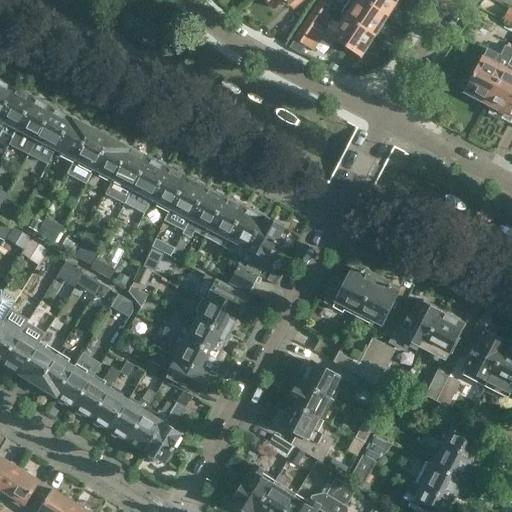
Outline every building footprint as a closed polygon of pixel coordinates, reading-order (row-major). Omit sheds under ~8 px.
[(265,0),(274,9),(284,0),(285,0),(289,5),(294,0),(299,0),(302,3),(304,0),(265,0)] [(364,0),(355,0),(345,16),(375,35),(388,16),(364,0)] [(364,0),(389,16),(398,0),(364,0)] [(375,35),(345,16),(340,25),(330,19),(328,11),(330,7),(320,1),(296,38),(290,48),(300,55),(306,45),(318,27),(325,31),(325,32),(362,56),(375,35)] [(465,93),(487,105),(511,58),(511,56),(511,49),(506,46),(500,57),(487,50),(472,79),(469,77),(462,90),(466,92),(465,93)] [(511,58),(487,105),(508,115),(511,107),(511,58)] [(4,84),(0,81),(0,115),(14,89),(12,88),(12,85),(6,82),(4,84)] [(0,115),(0,133),(11,139),(32,98),(31,98),(31,95),(25,92),(22,93),(14,89),(0,115)] [(11,139),(8,145),(28,155),(36,141),(52,109),(51,108),(51,105),(44,102),(42,103),(32,98),(11,139)] [(36,141),(28,155),(48,165),(55,151),(72,119),(70,118),(70,115),(64,111),(61,113),(52,109),(36,141)] [(72,119),(55,151),(62,154),(60,157),(73,163),(91,129),(90,128),(90,125),(84,122),(81,124),(72,119)] [(91,129),(73,163),(68,174),(87,183),(110,139),(109,138),(109,135),(103,132),(100,134),(91,129)] [(119,143),(110,139),(87,183),(95,187),(100,177),(111,183),(112,181),(113,181),(129,148),(128,148),(127,145),(122,142),(119,143)] [(137,153),(129,148),(113,181),(120,185),(118,187),(130,193),(148,158),(146,157),(146,155),(140,151),(137,153)] [(130,193),(125,203),(145,213),(152,201),(168,169),(165,167),(165,164),(159,161),(156,163),(148,158),(130,193)] [(168,169),(152,201),(158,204),(157,207),(169,214),(171,211),(188,179),(185,177),(185,174),(179,171),(176,173),(168,169)] [(168,213),(164,222),(184,232),(207,189),(203,186),(203,184),(198,181),(195,183),(188,179),(171,211),(169,214),(168,213)] [(0,205),(1,206),(9,192),(0,187),(0,205)] [(184,232),(182,234),(192,239),(195,232),(204,237),(225,198),(223,197),(223,194),(217,191),(215,193),(207,189),(184,232)] [(225,198),(204,237),(224,248),(245,208),(242,207),(242,204),(236,201),(233,202),(225,198)] [(224,248),(243,258),(263,218),(262,217),(262,214),(255,211),(252,212),(245,208),(224,248)] [(272,222),(264,219),(243,258),(239,265),(230,283),(250,293),(269,257),(272,257),(276,250),(274,246),(283,229),(280,227),(280,224),(274,221),(272,222)] [(12,227),(5,239),(23,250),(30,239),(12,227)] [(46,250),(30,239),(23,250),(20,254),(37,265),(39,262),(46,252),(46,250)] [(55,258),(46,252),(39,262),(49,268),(55,258)] [(76,285),(83,269),(65,260),(57,276),(76,285)] [(333,289),(324,304),(344,314),(345,312),(356,317),(358,313),(377,277),(364,269),(362,273),(353,268),(340,292),(333,289)] [(96,300),(106,284),(85,271),(75,287),(96,300)] [(194,295),(238,317),(238,315),(242,315),(245,309),(244,305),(248,297),(205,275),(194,295)] [(377,277),(358,313),(371,320),(368,325),(378,331),(398,291),(389,287),(391,283),(377,277)] [(147,295),(130,287),(127,292),(140,307),(147,295)] [(0,326),(15,302),(14,298),(2,290),(0,290),(0,326)] [(199,312),(196,319),(228,336),(232,327),(236,327),(239,322),(237,319),(238,317),(203,299),(197,311),(199,312)] [(421,352),(424,347),(441,314),(436,311),(438,308),(424,301),(423,304),(418,301),(412,314),(410,313),(402,327),(399,325),(389,344),(406,354),(410,347),(421,352)] [(15,302),(0,326),(0,363),(2,364),(23,331),(14,325),(24,308),(15,302)] [(60,309),(48,328),(64,338),(76,319),(60,309)] [(441,314),(424,347),(436,353),(433,359),(443,364),(450,351),(451,352),(458,338),(457,337),(463,325),(459,323),(460,320),(448,313),(446,316),(441,314)] [(171,321),(167,329),(218,355),(222,347),(226,347),(229,341),(227,337),(228,336),(196,319),(193,318),(187,331),(180,327),(180,326),(171,321)] [(40,342),(45,334),(27,323),(23,331),(2,364),(9,369),(9,373),(15,376),(18,375),(20,375),(40,342)] [(182,346),(176,357),(208,374),(209,373),(212,373),(216,366),(214,363),(218,355),(167,329),(163,336),(182,346)] [(474,378),(486,384),(506,347),(501,345),(502,342),(489,335),(487,337),(483,335),(476,348),(474,347),(467,361),(469,362),(462,374),(473,380),(474,378)] [(371,368),(383,344),(373,339),(360,363),(371,368)] [(40,342),(20,375),(27,380),(27,384),(34,388),(37,386),(38,386),(58,353),(40,342)] [(383,344),(371,368),(383,374),(395,350),(383,344)] [(485,386),(498,393),(508,398),(511,389),(511,346),(510,349),(506,347),(486,384),(485,386)] [(58,353),(38,386),(39,387),(39,391),(44,394),(47,392),(55,397),(76,364),(70,360),(58,353)] [(76,364),(55,397),(57,398),(57,402),(62,405),(65,403),(73,408),(92,378),(101,364),(83,353),(76,364)] [(371,368),(360,363),(339,353),(334,362),(367,380),(367,379),(392,392),(398,381),(383,374),(371,368)] [(208,374),(176,357),(172,365),(166,377),(198,394),(202,385),(206,385),(209,379),(207,376),(208,374)] [(299,381),(331,398),(337,387),(345,391),(350,381),(311,361),(310,362),(305,360),(301,368),(306,371),(301,382),(299,381)] [(84,415),(91,419),(112,386),(120,373),(111,367),(103,380),(95,375),(93,379),(92,378),(73,408),(74,409),(74,413),(80,417),(84,415)] [(436,371),(423,396),(435,402),(448,376),(436,371)] [(448,376),(435,402),(447,408),(459,382),(448,376)] [(367,380),(361,390),(376,397),(366,416),(377,422),(392,392),(367,379),(367,380)] [(288,402),(290,403),(321,419),(331,398),(299,381),(293,392),(290,391),(286,398),(289,399),(288,402)] [(112,386),(91,419),(92,420),(93,424),(99,428),(102,426),(109,430),(128,400),(122,396),(123,393),(112,386)] [(120,437),(127,441),(148,409),(157,394),(150,389),(143,400),(142,399),(139,403),(130,397),(128,401),(128,400),(109,430),(110,431),(110,435),(116,439),(120,437)] [(138,448),(145,453),(173,406),(167,402),(161,412),(159,411),(157,414),(148,409),(127,441),(128,443),(128,447),(134,450),(138,448)] [(173,406),(145,453),(153,458),(153,461),(158,465),(162,463),(163,464),(182,434),(172,428),(184,408),(176,402),(173,406)] [(298,433),(291,446),(295,448),(297,449),(322,462),(334,439),(315,430),(321,419),(290,403),(284,414),(279,411),(275,419),(280,422),(279,423),(298,433)] [(469,416),(497,431),(502,421),(474,406),(469,416)] [(366,444),(377,422),(366,416),(365,417),(367,417),(356,438),(366,444)] [(449,432),(443,444),(475,461),(476,459),(480,459),(484,452),(481,449),(486,439),(450,420),(444,430),(449,432)] [(373,435),(362,455),(375,462),(385,442),(373,435)] [(269,446),(289,458),(295,448),(291,446),(275,436),(269,446)] [(430,438),(427,446),(435,450),(428,463),(464,482),(465,480),(469,480),(472,473),(471,469),(475,461),(443,444),(443,445),(430,438)] [(347,482),(361,490),(375,463),(374,463),(375,462),(362,455),(347,482)] [(0,490),(4,493),(18,468),(0,456),(0,490)] [(464,483),(464,482),(428,463),(424,461),(413,482),(418,484),(453,503),(458,493),(462,493),(465,487),(464,483)] [(255,511),(275,482),(261,474),(263,471),(254,466),(232,503),(238,507),(238,510),(240,511),(255,511)] [(23,509),(28,511),(30,511),(41,494),(34,490),(40,481),(18,468),(4,493),(24,505),(23,509)] [(285,511),(296,495),(285,488),(289,481),(279,475),(275,482),(255,511),(285,511)] [(329,511),(335,502),(346,485),(337,480),(327,496),(324,494),(313,497),(311,500),(310,499),(308,503),(296,495),(285,511),(315,511),(319,506),(328,511),(329,511)] [(453,504),(453,503),(418,484),(411,496),(406,493),(402,503),(419,511),(452,511),(455,507),(453,504)] [(348,511),(348,509),(347,508),(355,494),(354,494),(356,491),(346,485),(335,502),(344,508),(341,511),(348,511)] [(68,511),(74,503),(53,490),(48,499),(41,494),(30,511),(68,511)] [(68,511),(88,511),(74,503),(68,511)]
